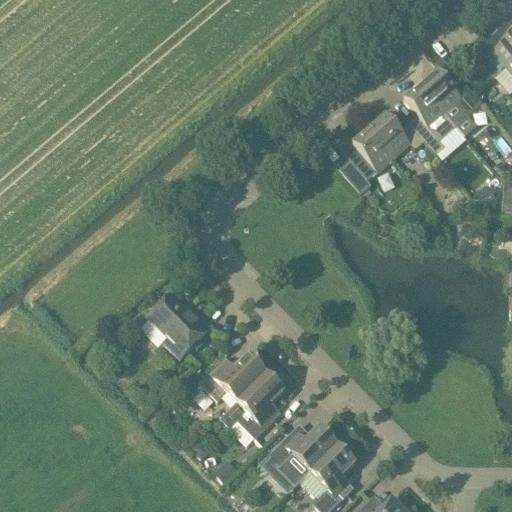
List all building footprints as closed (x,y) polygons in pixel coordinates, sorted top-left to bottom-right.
[(506,72),(511,66),(511,37),(505,44),(497,35),(478,51),(486,61),(492,55),(506,72)] [(436,75),(419,90),(444,118),(457,107),(468,119),(480,108),(473,99),(452,75),(443,83),(436,75)] [(444,118),(419,90),(403,104),(416,119),(407,127),(423,146),(433,138),(427,132),(444,118)] [(423,146),(407,127),(398,135),(385,120),(368,134),(392,162),(409,148),(414,154),(423,146)] [(392,162),(368,134),(351,149),(358,157),(338,174),(360,199),(371,190),(366,185),(392,162)] [(435,143),(426,150),(434,159),(443,151),(435,143)] [(493,173),(498,179),(505,173),(506,172),(501,166),(493,173)] [(481,213),(495,202),(485,191),(472,201),(481,213)] [(511,216),(511,207),(501,207),(501,216),(511,216)] [(209,333),(194,318),(186,310),(182,314),(169,300),(146,323),(168,344),(164,348),(179,363),(209,333)] [(104,342),(95,346),(99,355),(108,351),(104,342)] [(265,378),(247,360),(234,373),(224,362),(198,388),(217,406),(226,397),(236,406),(265,378)] [(265,378),(236,406),(236,407),(219,423),(229,434),(237,427),(254,444),(279,418),(269,408),(282,395),(265,378)] [(309,477),(336,449),(319,432),(306,445),(294,433),(268,459),(287,479),(299,467),(309,477)] [(189,454),(200,465),(209,456),(197,445),(189,454)] [(309,477),(326,494),(312,509),(314,511),(333,511),(353,493),(340,481),(354,467),(336,449),(309,477)]
